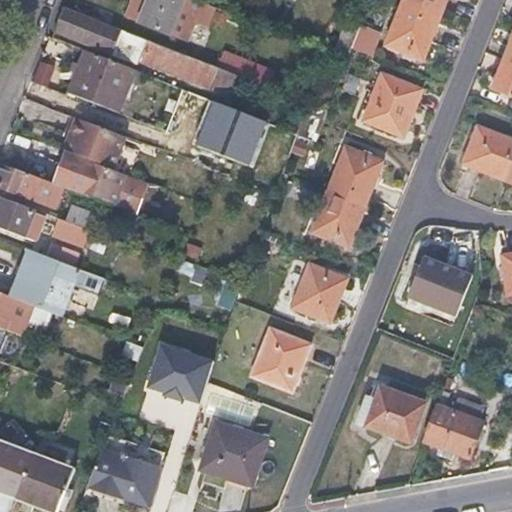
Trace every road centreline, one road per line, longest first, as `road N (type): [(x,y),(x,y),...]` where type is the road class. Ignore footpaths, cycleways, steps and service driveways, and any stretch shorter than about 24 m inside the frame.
road 1 (residential): [(414,203),(290,511)]
road 2 (residential): [(492,0),(414,203)]
